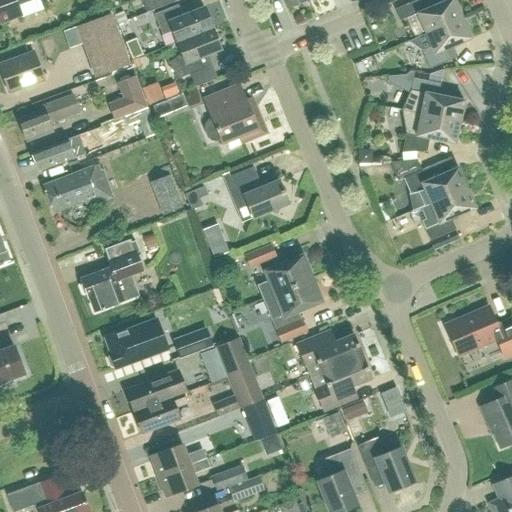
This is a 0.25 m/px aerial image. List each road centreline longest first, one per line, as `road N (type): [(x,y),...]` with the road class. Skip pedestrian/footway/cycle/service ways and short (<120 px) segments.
road 1 (residential): [(388,288),(338,217),(270,54),(258,54),(237,0)]
road 2 (tertiary): [(86,396),(0,160)]
road 3 (residential): [(446,511),(458,488),(454,457),(388,288)]
road 4 (residential): [(511,210),(484,150),(500,69),(511,48)]
road 5 (residential): [(388,288),(511,235)]
road 6 (tertiary): [(129,511),(86,396)]
